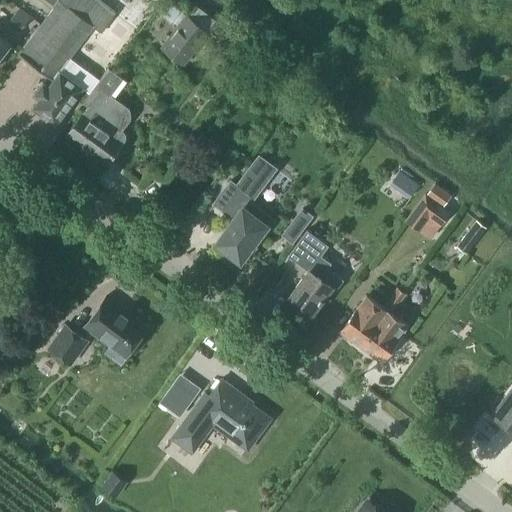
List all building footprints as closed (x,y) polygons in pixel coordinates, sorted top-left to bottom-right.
[(60,0),(59,2),(58,1),(18,55),(52,80),(48,86),(42,82),(34,94),(39,98),(32,107),(55,124),(75,97),(83,103),(83,102),(84,102),(96,86),(94,85),(65,63),(93,26),(100,32),(114,13),(113,12),(119,4),(114,0),(60,0)] [(183,66),(208,34),(165,0),(162,0),(154,10),(176,27),(159,49),(183,66)] [(22,29),(31,17),(19,9),(10,20),(22,29)] [(0,56),(9,44),(0,37),(0,56)] [(128,107),(111,95),(123,79),(107,68),(94,85),(96,86),(84,102),(88,105),(81,115),(68,133),(107,162),(120,143),(115,139),(122,130),(130,119),(130,115),(129,111),(128,107)] [(221,233),(226,236),(220,244),(240,258),(251,243),(254,245),(273,219),(247,200),(272,167),(270,166),(271,164),(258,154),(235,184),(229,179),(213,201),(225,211),(227,208),(235,214),(221,233)] [(402,167),(384,190),(402,205),(421,182),(402,167)] [(449,195),(434,184),(433,185),(428,193),(443,204),(448,196),(449,195)] [(440,225),(450,211),(425,192),(404,220),(417,230),(427,216),(440,225)] [(466,254),(485,228),(475,220),(456,247),(466,254)] [(290,222),(282,232),(293,240),(300,229),(290,222)] [(290,295),(312,311),(332,285),(336,289),(344,278),(328,266),(332,261),(322,254),(330,243),(308,227),(288,254),(309,269),(290,295)] [(361,345),(401,290),(398,287),(383,306),(367,294),(341,330),(361,345)] [(408,324),(391,312),(406,293),(401,290),(361,345),(381,360),(408,324)] [(119,307),(121,305),(107,294),(85,325),(125,354),(145,327),(119,307)] [(69,362),(86,340),(65,325),(49,347),(69,362)] [(234,392),(236,389),(221,378),(209,395),(204,391),(170,437),(190,452),(212,423),(246,448),(269,417),(234,392)] [(511,430),(511,387),(491,416),(511,430)] [(381,511),(368,501),(359,511),(381,511)]
